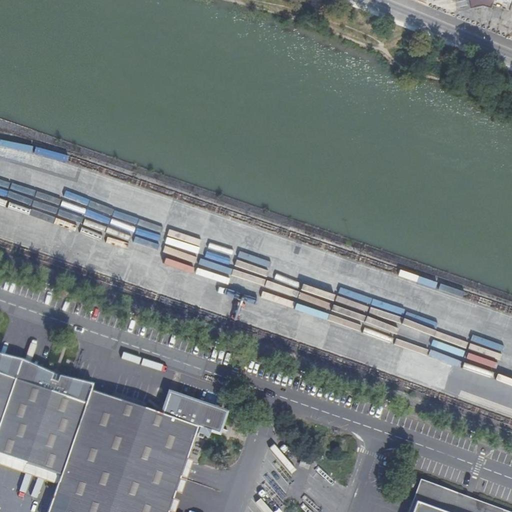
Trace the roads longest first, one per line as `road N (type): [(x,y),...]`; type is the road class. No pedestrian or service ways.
road 1 (unclassified): [(0,300),(511,479)]
road 2 (tertiary): [(511,55),(378,0)]
